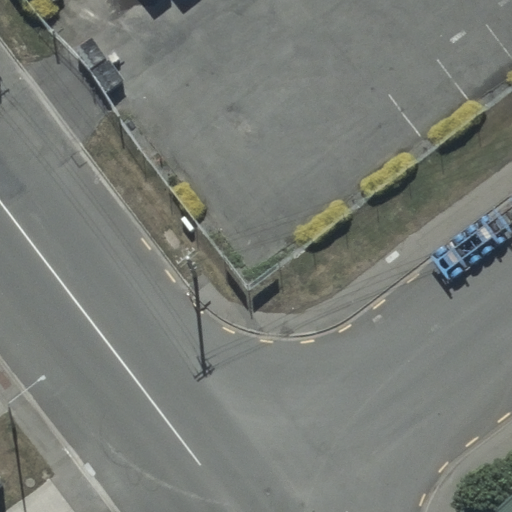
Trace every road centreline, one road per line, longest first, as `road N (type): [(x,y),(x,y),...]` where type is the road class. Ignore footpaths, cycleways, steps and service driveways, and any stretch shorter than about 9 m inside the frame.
road 1 (tertiary): [(0,200),(232,505)]
road 2 (residential): [(511,297),(232,505)]
